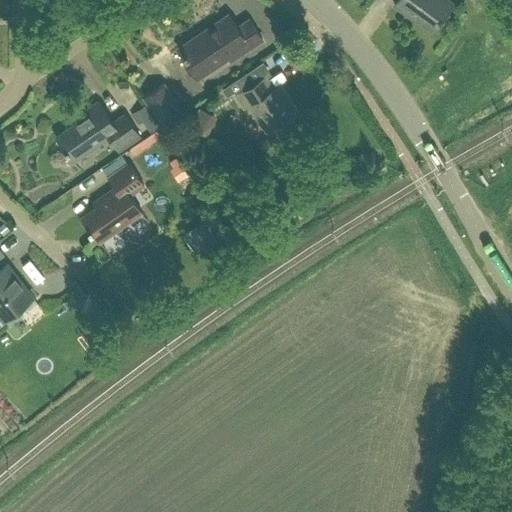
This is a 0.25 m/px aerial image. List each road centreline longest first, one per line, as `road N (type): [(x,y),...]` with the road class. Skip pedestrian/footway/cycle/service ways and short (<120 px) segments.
road 1 (tertiary): [(317,0),(367,57),(511,283)]
road 2 (track): [(473,511),(496,347),(510,325)]
